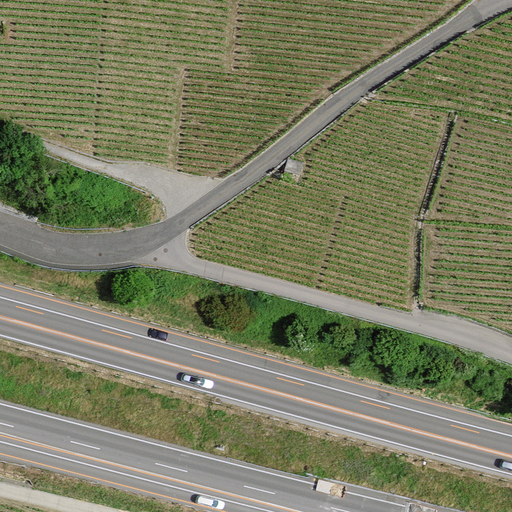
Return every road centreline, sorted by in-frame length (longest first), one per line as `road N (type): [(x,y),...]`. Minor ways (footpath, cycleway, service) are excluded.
road 1 (unclassified): [(0,229),(71,248),(152,239),(351,93),(498,0)]
road 2 (motorway): [(511,453),(0,315)]
road 3 (track): [(511,352),(439,325),(183,260),(152,239)]
road 4 (motorway): [(0,423),(344,511)]
road 5 (track): [(207,204),(0,124)]
